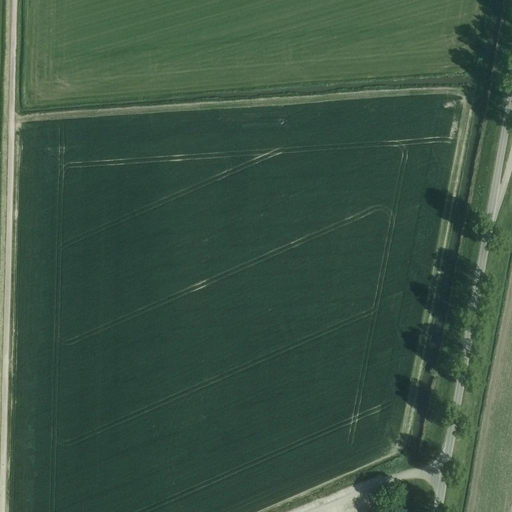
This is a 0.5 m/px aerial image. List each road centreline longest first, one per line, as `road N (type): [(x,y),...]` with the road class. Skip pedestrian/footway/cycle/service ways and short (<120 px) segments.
road 1 (track): [(3,511),(15,0)]
road 2 (unclassified): [(437,511),(511,88)]
road 3 (track): [(444,473),(410,474),(311,511)]
